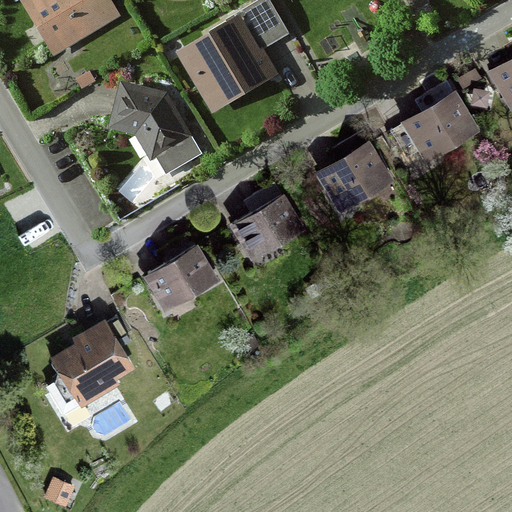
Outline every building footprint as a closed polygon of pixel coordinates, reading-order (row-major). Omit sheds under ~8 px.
[(121,15),(112,0),(26,0),(58,53),(121,15)] [(292,33),(272,0),(261,0),(178,49),(214,111),(282,72),(268,47),(292,33)] [(511,53),(490,67),(511,102),(511,53)] [(194,135),(169,91),(125,78),(111,126),(138,134),(154,159),(194,135)] [(482,125),(457,86),(404,119),(429,159),(482,125)] [(397,179),(372,136),(315,169),(340,212),(397,179)] [(252,259),(309,227),(288,191),(281,195),(275,184),(245,200),(252,212),(232,223),(252,259)] [(224,280),(201,242),(150,272),(173,311),(224,280)] [(137,368),(105,317),(73,337),(77,343),(53,358),(84,408),(121,385),(118,379),(137,368)] [(55,467),(46,491),(69,500),(79,477),(55,467)]
